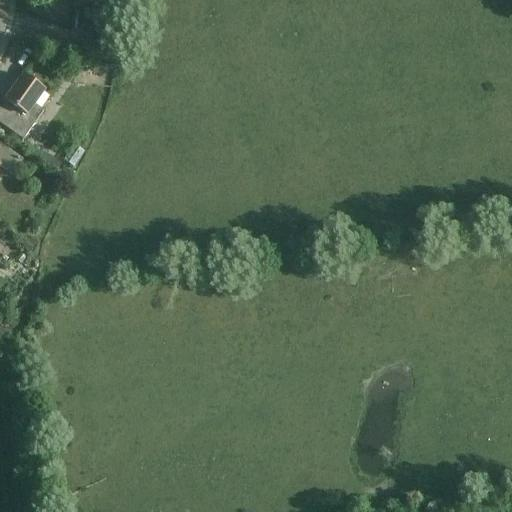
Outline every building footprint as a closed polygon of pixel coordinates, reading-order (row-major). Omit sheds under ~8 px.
[(106,15),(82,11),(80,21),(104,25),(106,15)] [(111,39),(102,37),(97,61),(107,62),(111,39)] [(33,106),(43,93),(20,77),(2,102),(3,103),(0,108),(0,126),(7,131),(20,140),(41,112),(33,106)] [(0,169),(9,175),(19,161),(0,147),(0,169)] [(50,158),(45,165),(52,171),(58,163),(50,158)] [(25,239),(20,248),(28,252),(33,243),(25,239)]
